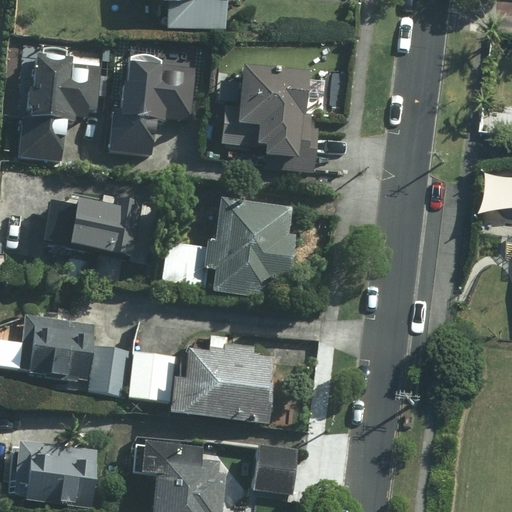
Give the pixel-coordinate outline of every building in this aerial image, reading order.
[(224,35),(225,0),(151,0),(151,9),(166,9),(165,33),(224,35)] [(76,58),(29,56),(27,120),(19,120),(17,167),(66,168),(67,127),(89,127),(89,114),(105,114),(107,75),(76,74),(76,58)] [(193,63),(125,60),(122,119),(114,118),(112,162),(151,164),(153,127),(191,129),(193,63)] [(307,80),(243,77),(242,111),(222,110),(220,156),(262,158),(262,174),(315,176),(317,131),(305,131),(307,80)] [(122,212),(50,206),(46,257),(118,263),(122,212)] [(286,241),(286,218),(207,217),(207,249),(167,248),(166,287),(212,288),(212,299),(270,300),(270,287),(293,288),(293,241),(286,241)] [(96,326),(23,321),(22,349),(0,348),(0,376),(45,380),(44,386),(90,389),(90,402),(127,404),(130,355),(94,353),(96,326)] [(268,426),(272,361),(253,360),(253,354),(225,352),(225,345),(207,344),(206,359),(182,357),(180,383),(171,382),(172,358),(130,355),(127,404),(169,407),(168,419),(268,426)] [(204,449),(140,446),(138,477),(155,478),(153,511),(220,511),(223,463),(204,462),(204,449)] [(96,455),(18,451),(16,508),(94,511),(96,455)] [(294,454),(254,451),(251,496),(291,499),(294,454)]
